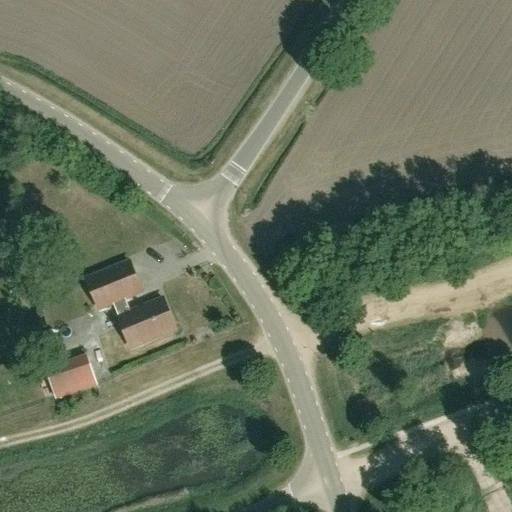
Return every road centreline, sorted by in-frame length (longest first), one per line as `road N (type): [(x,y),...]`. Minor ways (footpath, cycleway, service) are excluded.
road 1 (track): [(0,442),(108,412),(282,343)]
road 2 (unclassified): [(331,477),(282,343),(198,222)]
road 3 (unclassified): [(198,222),(349,0)]
road 4 (track): [(511,266),(282,343)]
road 5 (unclassified): [(198,222),(99,145),(0,90)]
road 6 (track): [(331,477),(511,414)]
